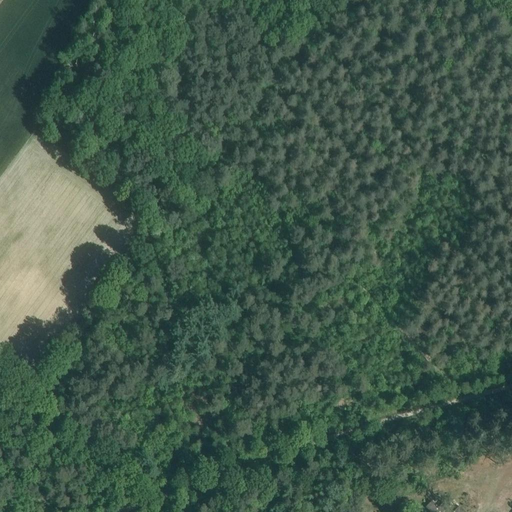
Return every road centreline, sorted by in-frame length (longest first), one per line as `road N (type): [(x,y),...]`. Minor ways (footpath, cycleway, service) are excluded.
road 1 (track): [(460,398),(109,511)]
road 2 (track): [(28,413),(139,501)]
